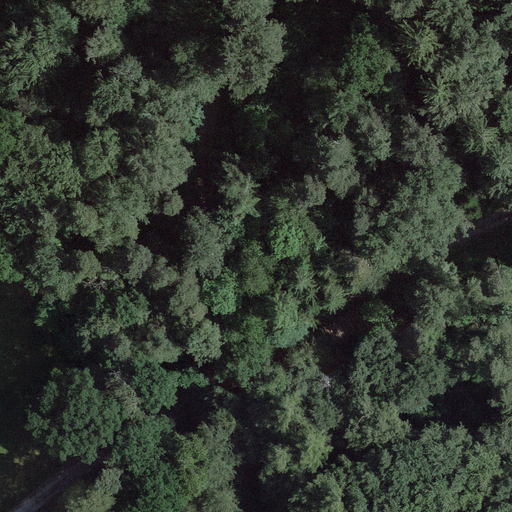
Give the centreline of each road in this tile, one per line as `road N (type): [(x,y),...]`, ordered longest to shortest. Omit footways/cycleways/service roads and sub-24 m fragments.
road 1 (track): [(15,511),(185,392),(511,235)]
road 2 (track): [(209,381),(209,174),(222,50),(258,0)]
road 3 (track): [(206,374),(287,511)]
